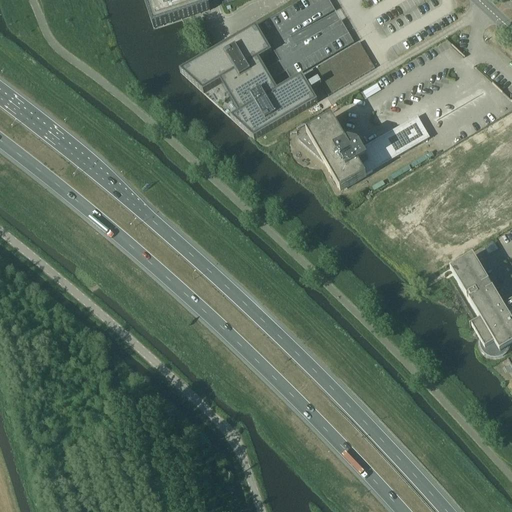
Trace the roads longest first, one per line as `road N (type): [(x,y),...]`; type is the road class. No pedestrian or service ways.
road 1 (trunk): [(444,511),(216,277),(0,99)]
road 2 (trunk): [(0,141),(215,321),(401,511)]
road 3 (unclassified): [(260,511),(223,426),(0,231)]
